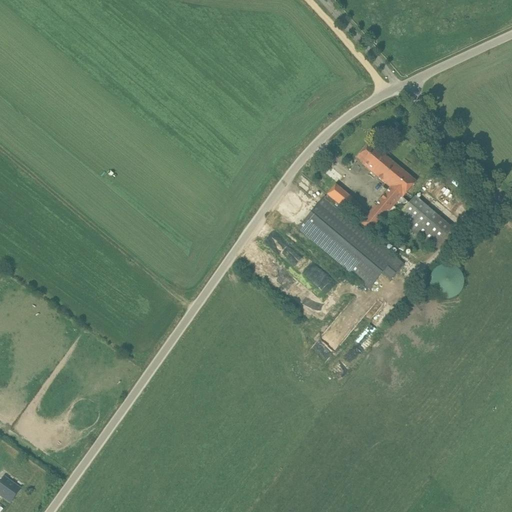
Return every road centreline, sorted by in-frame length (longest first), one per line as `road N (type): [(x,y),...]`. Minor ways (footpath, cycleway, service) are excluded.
road 1 (unclassified): [(49,511),(300,161),(335,125),(388,92)]
road 2 (track): [(0,146),(194,308)]
road 3 (unclassified): [(511,213),(400,86)]
road 4 (track): [(307,0),(388,92)]
road 5 (unclassified): [(400,86),(511,35)]
